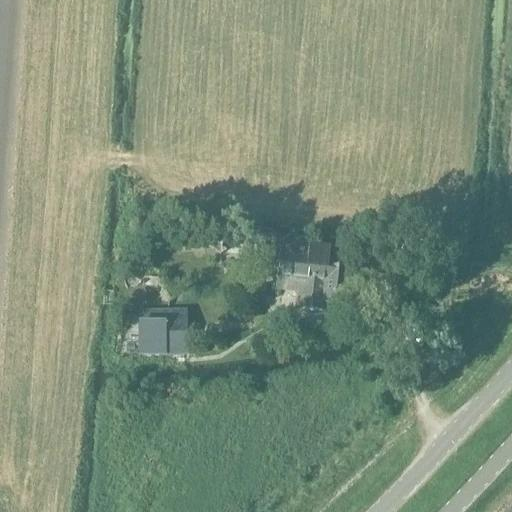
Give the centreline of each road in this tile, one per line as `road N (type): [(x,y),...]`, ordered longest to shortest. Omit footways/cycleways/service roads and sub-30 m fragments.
road 1 (tertiary): [(511,374),(380,511)]
road 2 (track): [(390,294),(424,418),(443,448)]
